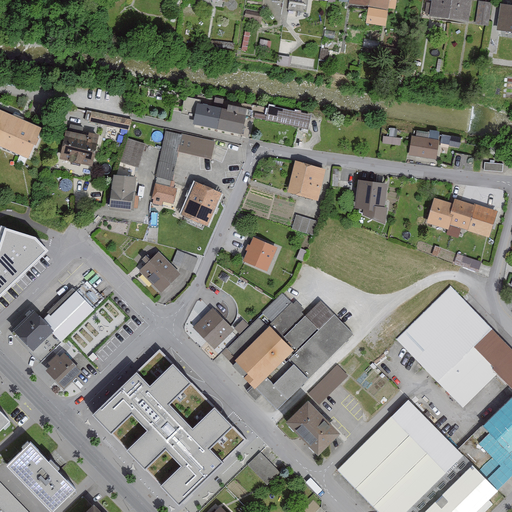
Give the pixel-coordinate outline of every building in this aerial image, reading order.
[(389,11),(390,0),(350,0),(350,6),(389,11)] [(469,23),(472,2),(459,0),(433,0),(431,17),(469,23)] [(487,26),(491,5),(479,3),(476,24),(487,26)] [(498,31),(511,32),(511,7),(502,6),(498,31)] [(249,25),(261,27),(262,18),(259,17),(259,15),(247,13),(245,21),(250,22),(249,25)] [(247,111),(230,107),(229,112),(199,106),(195,126),(241,136),(247,111)] [(310,118),(269,108),(266,121),(307,130),(310,118)] [(43,129),(0,111),(0,148),(30,161),(43,129)] [(131,125),(126,121),(87,112),(85,123),(124,131),(130,131),(131,125)] [(211,161),(215,143),(165,132),(156,179),(157,179),(156,185),(172,188),(179,155),(211,161)] [(89,137),(68,133),(63,161),(95,167),(101,137),(90,135),(89,137)] [(399,146),(400,139),(383,137),(382,144),(399,146)] [(439,141),(413,137),(410,157),(436,161),(439,141)] [(145,146),(128,141),(120,163),(137,169),(145,146)] [(327,171),(297,163),(288,194),(319,202),(327,171)] [(504,166),(485,165),(485,173),(503,174),(504,166)] [(137,180),(115,177),(111,211),(133,214),(137,180)] [(365,211),(365,217),(387,226),(389,211),(385,211),(388,186),(360,183),(356,210),(365,211)] [(223,195),(198,184),(183,217),(209,228),(223,195)] [(177,191),(155,187),(151,201),(153,202),(152,206),(162,208),(163,204),(174,206),(177,191)] [(490,239),(498,212),(476,205),(476,207),(456,201),(455,206),(436,200),(428,225),(449,232),(451,227),(490,239)] [(315,222),(296,217),(292,230),(311,236),(315,222)] [(0,296),(47,251),(35,238),(5,229),(0,246),(0,296)] [(278,249),(254,239),(251,246),(248,245),(246,252),(248,253),(244,263),(269,273),(278,249)] [(307,253),(300,250),(296,260),(303,262),(307,253)] [(197,260),(178,253),(173,265),(192,273),(197,260)] [(181,276),(159,254),(152,261),(148,257),(142,262),(146,266),(139,273),(162,295),(181,276)] [(477,271),(480,264),(458,257),(455,264),(477,271)] [(511,349),(451,288),(396,342),(463,410),(498,376),(511,390),(511,400),(460,451),(409,400),(338,470),(378,511),(481,511),(499,495),(504,499),(511,491),(511,349)] [(44,320),(35,311),(14,331),(20,337),(16,340),(41,365),(95,311),(73,289),(47,315),(48,316),(44,320)] [(278,411),(354,336),(321,302),(305,317),(283,295),(262,315),(271,324),(269,327),(260,318),(228,350),(239,360),(237,362),(248,374),(244,378),(253,387),(246,393),(254,401),(262,394),(278,411)] [(195,329),(214,350),(235,330),(215,310),(195,329)] [(83,373),(65,354),(62,358),(59,355),(49,365),(51,367),(46,372),(64,391),(83,373)] [(151,368),(157,374),(132,398),(127,393),(120,401),(114,395),(98,411),(119,434),(136,417),(164,446),(147,463),(195,511),(201,511),(227,487),(228,489),(248,470),(239,461),(256,445),(237,426),(220,443),(194,416),(196,414),(178,395),(189,384),(163,357),(151,368)] [(349,377),(337,365),(309,394),(322,406),(349,377)] [(343,435),(311,402),(289,424),(321,456),(343,435)] [(0,435),(14,422),(0,407),(0,435)] [(54,511),(78,489),(33,444),(9,467),(53,511),(54,511)] [(260,451),(248,463),(268,482),(279,470),(260,451)]
